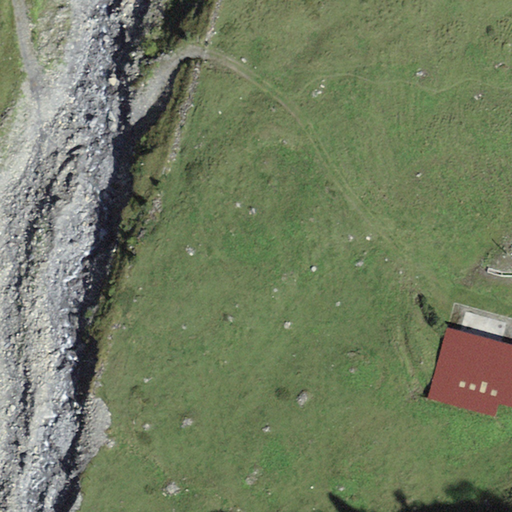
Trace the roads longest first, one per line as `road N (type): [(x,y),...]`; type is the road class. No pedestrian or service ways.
road 1 (track): [(260,78),(197,62),(148,84),(116,122),(85,124),(45,107),(6,0)]
road 2 (track): [(260,78),(308,121),(359,191),(447,268)]
